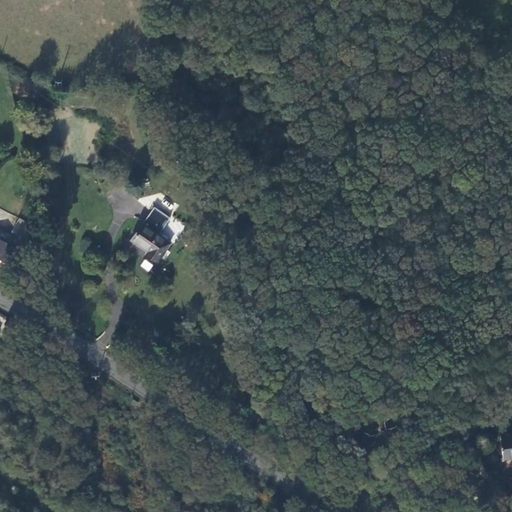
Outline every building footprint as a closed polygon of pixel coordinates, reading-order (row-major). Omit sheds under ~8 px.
[(156,205),(133,239),(150,251),(147,254),(159,262),(172,242),(160,233),(171,217),(156,205)] [(16,238),(24,243),(34,225),(26,221),(22,218),(14,233),(18,234),(16,238)] [(0,261),(11,268),(24,243),(16,238),(11,246),(0,240),(0,261)] [(249,297),(244,282),(237,285),(242,299),(249,297)] [(511,434),(501,437),(504,458),(511,457),(511,434)]
